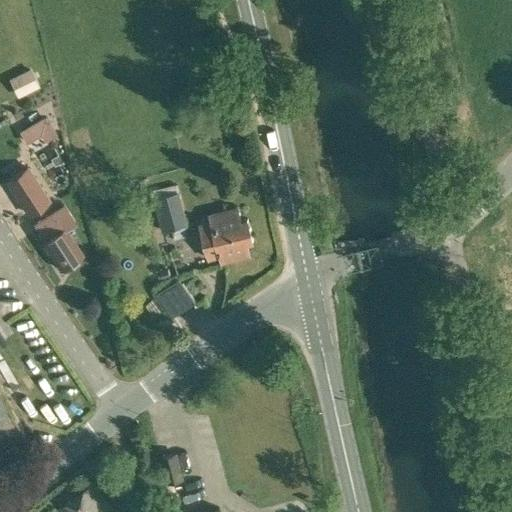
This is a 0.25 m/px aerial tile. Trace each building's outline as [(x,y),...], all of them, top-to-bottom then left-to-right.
[(37,57),(14,69),(24,87),(47,75),(37,57)] [(45,114),(19,130),(27,143),(40,134),(44,141),(57,133),(45,114)] [(45,204),(35,188),(23,170),(9,178),(30,213),(45,204)] [(186,227),(184,215),(182,205),(179,192),(154,198),(162,231),(186,227)] [(60,268),(82,254),(65,227),(74,221),(63,204),(34,223),(45,240),(43,241),(60,268)] [(211,221),(200,224),(209,259),(220,256),(222,261),(250,254),(247,241),(254,240),(248,219),(242,220),(238,207),(210,215),(211,221)] [(175,307),(200,293),(186,268),(161,282),(175,307)] [(0,441),(22,427),(0,391),(0,441)] [(177,453),(163,457),(169,481),(183,478),(177,453)] [(121,474),(106,484),(110,489),(117,500),(120,505),(137,492),(121,474)] [(92,485),(60,508),(62,511),(65,509),(67,511),(112,511),(108,507),(101,497),(92,485)]
